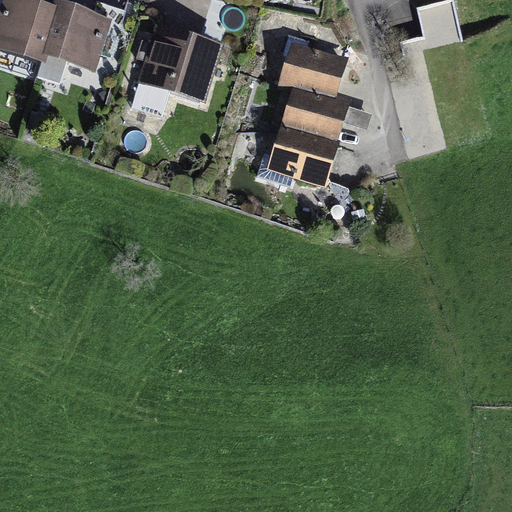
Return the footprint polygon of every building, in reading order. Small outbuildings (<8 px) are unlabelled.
[(453,0),(420,7),(427,46),(461,40),(453,0)] [(53,21),(7,6),(0,26),(0,57),(38,69),(40,63),(53,21)] [(102,29),(55,15),(53,21),(40,63),(87,78),(102,29)] [(221,59),(154,38),(136,91),(204,113),(221,59)] [(336,115),(348,75),(291,57),(278,97),(292,101),(336,115)] [(337,159),(349,119),(336,115),(292,101),(279,141),(337,159)] [(324,199),(337,159),(279,141),(267,181),(324,199)]
